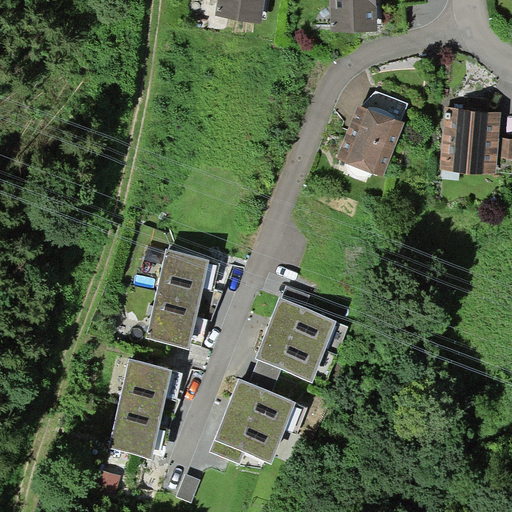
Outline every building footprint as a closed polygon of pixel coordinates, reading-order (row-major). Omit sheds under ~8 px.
[(265,0),(217,0),(214,16),(262,24),(265,0)] [(376,31),(375,0),(329,0),(330,32),(376,31)] [(376,91),(361,105),(400,120),(408,103),(376,91)] [(361,105),(358,104),(337,158),(384,176),(405,122),(400,120),(361,105)] [(502,111),(445,107),(440,169),(496,174),(498,158),(499,137),(502,111)] [(511,138),(499,137),(498,158),(511,158),(511,138)] [(166,248),(156,293),(200,303),(203,287),(209,263),(210,260),(166,248)] [(217,265),(209,263),(203,287),(211,289),(217,265)] [(286,286),(281,298),(305,307),(310,295),(286,286)] [(197,316),(200,303),(156,293),(145,338),(189,350),(190,343),(197,316)] [(280,297),(267,327),(324,351),(336,322),(337,320),(305,307),(281,298),(280,297)] [(208,319),(197,316),(190,343),(201,346),(208,319)] [(337,355),(348,327),(336,322),(324,351),(337,355)] [(314,377),(324,351),(267,327),(255,358),(258,360),(281,369),(312,382),(314,377)] [(325,382),(337,355),(324,351),(314,377),(325,382)] [(129,358),(118,403),(163,414),(166,396),(172,370),(129,358)] [(281,369),(258,360),(249,382),(272,392),(281,369)] [(172,370),(166,396),(177,399),(183,373),(172,370)] [(239,378),(226,409),(284,432),(285,430),(296,403),(296,401),(272,392),(249,382),(239,378)] [(160,426),(163,414),(118,403),(109,448),(152,460),(153,453),(160,426)] [(308,408),(296,403),(285,430),(297,435),(308,408)] [(271,463),(284,432),(226,409),(213,440),(244,452),(271,463)] [(171,429),(160,426),(153,453),(164,455),(171,429)] [(239,464),(244,452),(213,440),(209,452),(239,464)] [(117,493),(121,475),(103,472),(99,489),(117,493)] [(200,480),(185,474),(176,496),(191,503),(200,480)]
